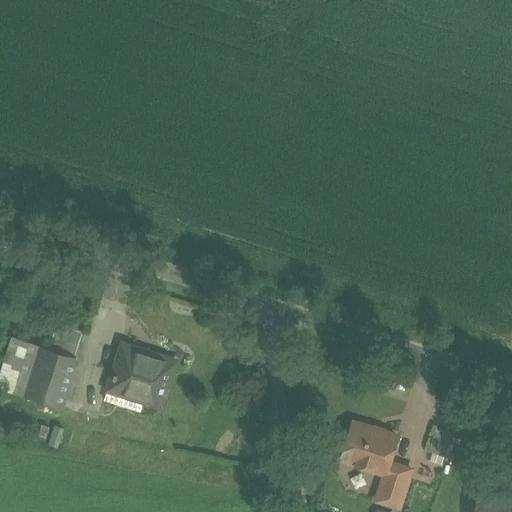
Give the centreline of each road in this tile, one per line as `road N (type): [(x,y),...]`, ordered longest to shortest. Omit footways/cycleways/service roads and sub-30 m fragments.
road 1 (unclassified): [(0,214),(259,297)]
road 2 (unclassified): [(259,297),(511,380)]
road 3 (unclassified): [(259,297),(300,511)]
road 4 (unknown): [(69,443),(140,259)]
